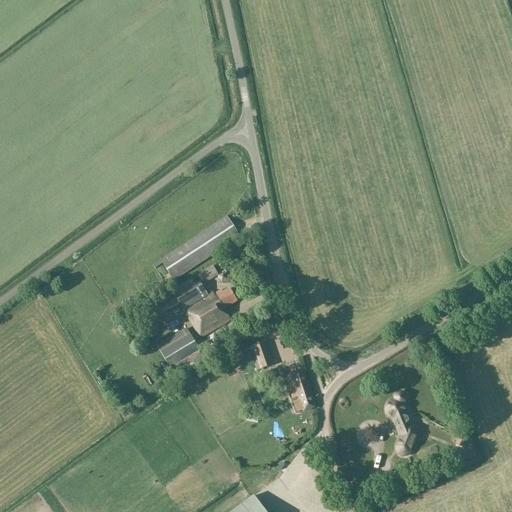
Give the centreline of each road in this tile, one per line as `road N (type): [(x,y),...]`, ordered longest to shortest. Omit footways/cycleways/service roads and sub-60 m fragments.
road 1 (unclassified): [(0,302),(214,144),(250,133)]
road 2 (tertiary): [(304,342),(277,264),(250,133)]
road 3 (unclassified): [(361,366),(511,273)]
road 4 (tertiary): [(250,133),(224,0)]
